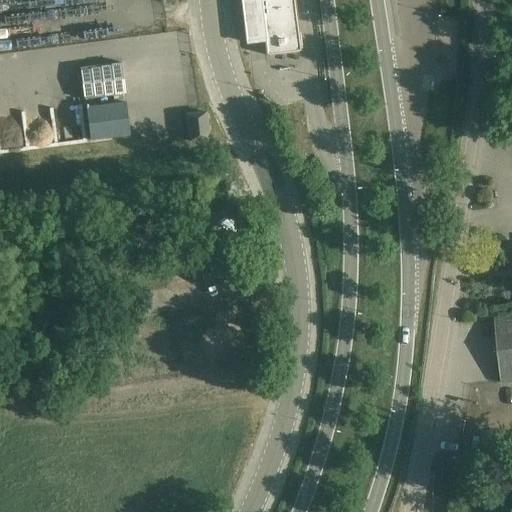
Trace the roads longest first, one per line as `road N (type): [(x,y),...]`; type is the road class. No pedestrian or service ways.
road 1 (unclassified): [(248,511),(297,374),(296,266),(284,216),(227,83),(210,0)]
road 2 (primary): [(325,0),(351,264),(336,384),(296,511)]
road 3 (primary): [(370,511),(387,468),(405,301),(404,211),(375,0)]
road 4 (unclassified): [(481,0),(414,511)]
